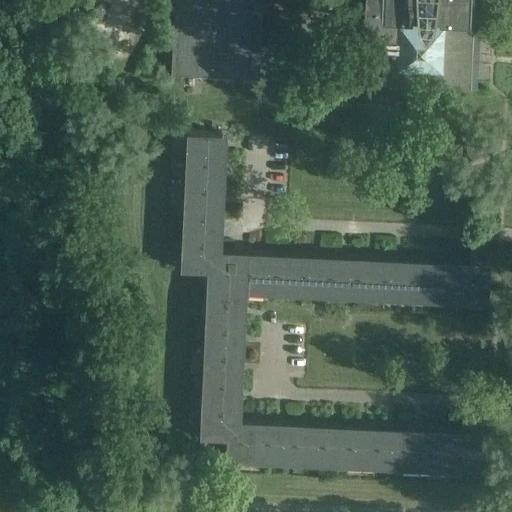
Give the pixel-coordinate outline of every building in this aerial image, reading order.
[(177,0),(174,71),(170,71),(169,73),(195,74),(201,80),(207,75),(213,80),(219,75),(225,81),(231,75),(259,77),(259,75),(254,75),(255,49),(257,0),(364,0),(362,49),(361,83),(385,84),(385,78),(425,80),(424,86),(479,89),(479,87),(464,86),(465,49),(466,30),(472,30),(473,0),(177,0)] [(215,255),(220,131),(185,129),(179,268),(206,269),(214,269),(215,255)] [(248,257),(242,257),(224,256),(223,269),(241,270),(240,289),(487,301),(489,260),(483,260),(483,241),(470,240),(469,259),(481,260),(481,265),(248,255),(248,257)] [(223,269),(224,256),(215,255),(214,269),(223,269)] [(226,436),(224,458),(479,470),(481,429),(474,428),(475,410),(461,409),(460,428),(472,428),(472,434),(235,423),(240,289),(241,270),(223,269),(214,269),(206,269),(198,435),(226,436)]
